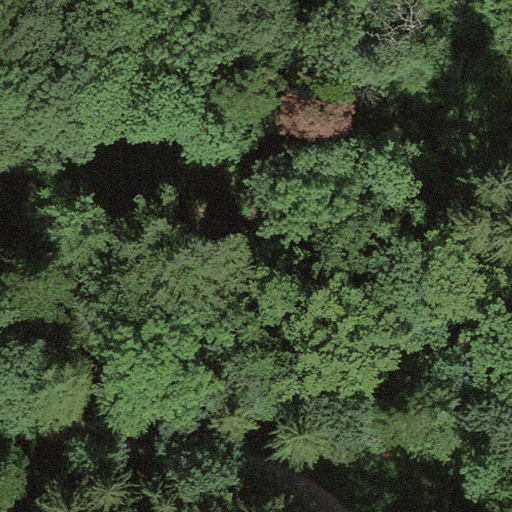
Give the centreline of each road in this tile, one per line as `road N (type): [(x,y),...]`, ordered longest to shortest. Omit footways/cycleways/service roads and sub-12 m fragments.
road 1 (track): [(0,170),(101,192),(178,190),(256,174),(370,128),(415,125),(464,135),(511,163)]
road 2 (track): [(336,511),(293,478),(206,444),(0,414)]
